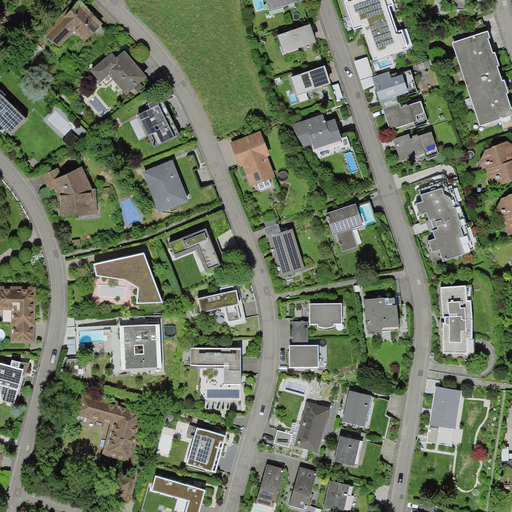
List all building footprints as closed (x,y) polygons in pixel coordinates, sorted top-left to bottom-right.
[(264,0),(267,9),(300,0),(264,0)] [(393,0),(340,0),(351,30),(358,28),(371,64),(410,51),(401,25),(397,27),(390,7),(395,5),(393,0)] [(42,32),(47,36),(57,46),(73,30),(85,42),(102,25),(78,1),(62,16),(62,13),(42,32)] [(309,22),(275,34),(282,53),(315,41),(309,22)] [(488,29),(450,41),(479,126),(511,115),(511,106),(510,107),(505,94),(508,93),(503,79),(501,79),(497,66),(499,66),(495,52),(492,53),(487,39),(491,37),(488,29)] [(126,92),(145,77),(122,50),(115,56),(109,49),(87,67),(98,80),(109,71),(126,92)] [(354,66),(360,81),(374,77),(368,61),(354,66)] [(323,65),(290,76),(297,96),(329,85),(323,65)] [(388,72),(360,82),(363,90),(373,86),(378,99),(406,89),(400,74),(390,78),(388,72)] [(0,94),(0,127),(10,138),(26,121),(0,94)] [(399,102),(381,108),(389,131),(426,119),(420,100),(400,107),(399,102)] [(185,143),(168,107),(162,110),(159,104),(150,108),(153,114),(147,117),(165,153),(185,143)] [(330,111),(292,124),(302,146),(311,145),(314,149),(341,139),(330,111)] [(259,131),(229,142),(239,167),(242,166),(249,185),(256,183),(259,190),(272,185),(269,179),(274,177),(266,157),(269,155),(259,131)] [(408,134),(393,139),(402,166),(438,153),(431,132),(410,139),(408,134)] [(484,149),(479,162),(484,165),(486,170),(501,166),(500,163),(511,158),(511,145),(507,141),(484,149)] [(486,170),(485,171),(491,189),(511,182),(511,158),(500,163),(501,166),(486,170)] [(60,165),(39,174),(47,192),(54,189),(58,195),(59,216),(95,214),(95,189),(91,189),(80,165),(64,172),(60,165)] [(444,180),(418,189),(422,201),(415,204),(419,213),(426,210),(429,219),(433,218),(437,228),(431,230),(434,238),(427,240),(431,252),(438,250),(443,263),(469,253),(465,243),(474,240),(469,224),(466,225),(458,202),(461,201),(455,186),(447,189),(444,180)] [(511,193),(500,198),(494,211),(500,213),(502,219),(511,215),(511,193)] [(354,202),(324,212),(332,235),(336,234),(342,251),(356,247),(350,229),(362,224),(354,202)] [(511,215),(502,219),(501,219),(507,237),(511,235),(511,215)] [(273,218),(263,221),(281,276),(304,269),(291,228),(278,232),(273,218)] [(204,227),(168,241),(174,258),(196,249),(203,270),(218,264),(204,227)] [(144,250),(91,263),(94,274),(122,279),(137,287),(136,301),(163,302),(144,250)] [(236,281),(217,285),(219,292),(195,297),(199,314),(222,309),(226,327),(245,323),(236,281)] [(472,286),(439,286),(440,353),(473,352),(472,286)] [(34,289),(0,288),(0,306),(13,307),(13,339),(34,339),(34,289)] [(402,294),(362,298),(366,333),(398,330),(397,318),(404,317),(402,294)] [(342,302),(307,302),(307,325),(317,325),(320,327),(332,328),(334,324),(342,324),(342,302)] [(306,321),(289,321),(290,342),(307,342),(306,321)] [(158,323),(117,325),(119,369),(160,367),(158,323)] [(317,345),(288,345),(288,368),(318,368),(317,345)] [(241,348),(189,348),(189,364),(222,364),(222,385),(241,385),(241,348)] [(10,365),(0,361),(0,391),(1,399),(14,403),(22,371),(23,368),(19,367),(21,361),(12,359),(10,365)] [(64,378),(79,381),(86,359),(67,360),(64,378)] [(461,390),(434,386),(426,443),(452,447),(461,390)] [(142,407),(79,390),(72,415),(109,424),(101,453),(128,460),(142,407)] [(373,396),(350,390),(343,419),(366,424),(373,396)] [(329,407),(304,400),(291,444),(317,452),(329,407)] [(291,434),(277,430),(273,445),(287,449),(291,434)] [(363,442),(339,436),(332,460),(357,467),(363,442)] [(284,468),(265,463),(254,505),(274,509),(284,468)] [(316,471),(298,466),(288,504),(306,509),(316,471)] [(135,479),(116,473),(108,496),(127,502),(135,479)] [(352,485),(329,479),(323,504),(346,509),(352,485)] [(431,511),(433,505),(419,503),(417,511),(431,511)]
